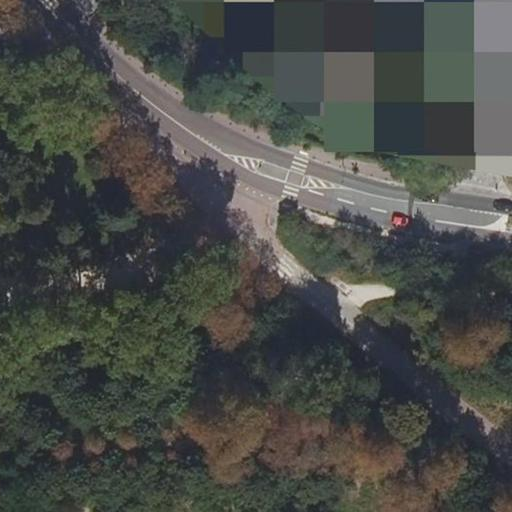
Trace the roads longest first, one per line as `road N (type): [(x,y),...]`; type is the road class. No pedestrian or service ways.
road 1 (tertiary): [(511,227),(400,208),(228,154),(123,80),(46,0)]
road 2 (track): [(234,220),(120,280),(0,295)]
road 3 (track): [(511,304),(349,289),(283,268)]
